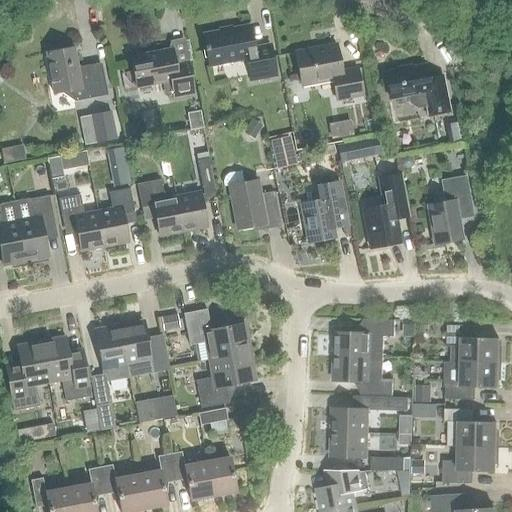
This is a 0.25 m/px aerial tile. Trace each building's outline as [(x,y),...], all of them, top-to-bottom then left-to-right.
[(276,76),(270,45),(254,48),(250,26),(203,35),(205,47),(205,51),(206,51),(209,66),(247,59),(251,81),(276,76)] [(336,45),(295,53),(300,78),(300,86),(333,80),(337,101),(362,96),(357,68),(341,71),(336,45)] [(107,96),(102,68),(82,71),(77,68),(75,55),(65,49),(45,52),(52,87),(74,102),(107,96)] [(167,93),(173,92),(174,98),(194,94),(188,62),(175,65),(172,49),(130,57),(136,88),(165,83),(167,93)] [(448,109),(449,113),(450,113),(443,77),(428,80),(425,64),(385,72),(390,100),(408,96),(409,103),(417,108),(426,106),(428,117),(427,113),(448,109)] [(200,111),(187,114),(189,127),(202,125),(200,111)] [(95,144),(116,140),(111,112),(90,116),(95,144)] [(252,119),(246,128),(257,135),(263,126),(252,119)] [(456,122),(447,124),(449,136),(459,135),(456,122)] [(128,141),(143,138),(141,124),(125,127),(128,141)] [(296,164),(289,136),(269,141),(277,170),(296,164)] [(337,145),(341,163),(381,155),(377,137),(337,145)] [(319,158),(335,153),(333,145),(317,149),(319,158)] [(25,160),(23,148),(1,152),(3,164),(25,160)] [(52,179),(63,177),(60,157),(48,159),(52,179)] [(408,157),(403,158),(401,162),(402,166),(406,169),(411,168),(413,164),(412,159),(408,157)] [(209,159),(197,161),(203,193),(215,190),(209,159)] [(113,187),(130,184),(126,166),(110,169),(113,187)] [(228,174),(224,177),(223,182),(224,187),(229,186),(237,230),(264,225),(265,230),(280,227),(274,192),(260,195),(257,180),(243,183),(241,171),(228,174)] [(370,248),(361,250),(361,251),(400,243),(395,220),(409,217),(407,207),(403,184),(401,174),(378,178),(380,188),(384,206),(363,209),(370,248)] [(470,208),(473,220),(473,219),(465,176),(440,181),(444,202),(427,206),(434,244),(424,246),(424,247),(462,240),(456,210),(470,208)] [(160,180),(137,185),(141,208),(153,206),(159,237),(183,232),(176,197),(164,199),(160,180)] [(333,228),(347,226),(343,206),(339,182),(316,187),(319,200),(300,204),(308,243),(335,238),(333,228)] [(97,212),(104,247),(128,243),(122,215),(134,212),(130,189),(109,193),(112,209),(97,212)] [(176,197),(183,232),(206,228),(199,192),(176,197)] [(63,226),(75,224),(80,252),(104,247),(97,212),(84,214),(80,195),(58,199),(63,226)] [(55,229),(49,196),(14,203),(25,260),(37,258),(37,260),(47,258),(42,232),(55,229)] [(14,203),(1,205),(0,205),(0,251),(3,266),(13,264),(13,263),(25,260),(17,221),(14,203)] [(210,360),(248,353),(243,324),(210,331),(207,310),(183,314),(189,346),(193,345),(197,362),(210,360)] [(180,328),(177,314),(160,317),(163,332),(180,328)] [(334,333),(333,357),(383,358),(383,337),(394,337),(395,320),(363,319),(362,334),(334,333)] [(143,322),(119,326),(126,365),(129,379),(153,374),(143,322)] [(429,322),(416,322),(416,330),(429,330),(429,322)] [(477,327),(477,326),(447,325),(446,344),(447,344),(447,343),(452,343),(451,363),(498,364),(499,339),(472,338),(472,327),(477,327)] [(119,326),(95,331),(102,370),(103,375),(105,374),(106,383),(129,379),(126,365),(119,326)] [(91,397),(85,365),(70,368),(64,337),(40,341),(48,384),(61,381),(65,402),(91,397)] [(13,411),(39,406),(35,386),(48,384),(40,341),(16,346),(22,377),(7,380),(13,411)] [(228,403),(225,386),(253,381),(248,353),(210,360),(213,378),(195,381),(201,409),(228,403)] [(383,358),(333,357),(333,381),(361,381),(360,395),(392,396),(393,380),(382,379),(383,358)] [(498,364),(451,363),(446,362),(445,399),(475,400),(475,399),(470,399),(470,388),(497,388),(498,364)] [(103,375),(90,377),(95,407),(110,404),(106,383),(105,374),(103,375)] [(431,386),(415,386),(414,402),(431,403),(431,386)] [(171,397),(157,399),(161,419),(175,416),(171,397)] [(409,400),(373,398),(372,411),(409,412),(409,400)] [(413,405),(413,418),(421,418),(422,405),(413,405)] [(200,426),(227,421),(225,408),(197,414),(200,426)] [(331,433),(367,433),(368,410),(332,409),(331,433)] [(447,446),(458,447),(495,447),(496,423),(469,422),(469,410),(474,411),(474,410),(444,409),(444,423),(445,423),(445,422),(448,422),(447,446)] [(43,426),(46,438),(54,436),(55,436),(52,424),(43,426)] [(31,441),(28,429),(17,431),(19,444),(31,441)] [(367,433),(331,433),(330,457),(366,458),(367,433)] [(495,447),(458,447),(457,463),(444,462),(444,461),(443,461),(442,483),(472,484),(472,483),(468,483),(468,471),(495,472),(495,447)] [(184,466),(181,452),(172,454),(177,481),(186,480),(190,501),(216,496),(210,461),(184,466)] [(157,457),(160,470),(139,474),(146,510),(167,506),(163,484),(177,481),(172,454),(157,457)] [(236,493),(229,457),(210,461),(216,496),(236,493)] [(405,460),(372,459),(372,472),(404,473),(405,460)] [(425,461),(411,461),(411,474),(425,474),(425,461)] [(114,479),(112,465),(102,467),(106,495),(116,493),(120,511),(133,511),(146,510),(139,474),(114,479)] [(95,511),(93,497),(106,495),(102,467),(87,470),(90,484),(68,488),(72,511),(95,511)] [(316,490),(320,511),(327,511),(356,507),(353,493),(369,490),(366,472),(336,472),(338,485),(316,490)] [(35,508),(47,506),(48,511),(72,511),(68,488),(45,492),(42,478),(30,481),(35,508)] [(419,491),(410,491),(411,499),(420,499),(419,491)] [(440,511),(441,511),(493,511),(493,508),(466,510),(465,495),(470,494),(431,496),(431,511),(440,511)]
